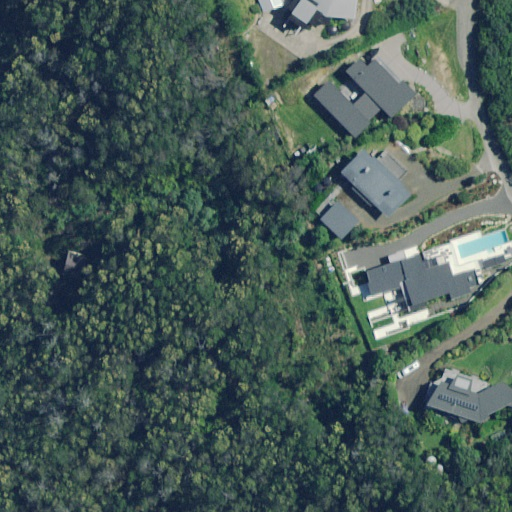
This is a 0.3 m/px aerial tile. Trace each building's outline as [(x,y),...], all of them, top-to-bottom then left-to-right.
[(353,0),(258,0),(264,13),(294,0),(298,0),(300,1),(290,15),(304,25),(315,10),(324,18),(353,20),(353,0)] [(365,68),(357,61),(344,74),(365,95),(353,107),(328,82),(313,97),(355,139),(382,111),(390,120),(414,96),(400,81),(396,85),(372,61),(365,68)] [(409,196),(398,185),(409,173),(388,153),(377,165),(362,150),(339,174),(386,219),(409,196)] [(358,222),(336,203),(318,224),(340,242),(358,222)] [(471,384),(456,379),(453,387),(439,383),(424,408),(480,425),(487,421),(488,416),(511,403),(511,391),(502,383),(478,395),(468,392),(471,384)]
